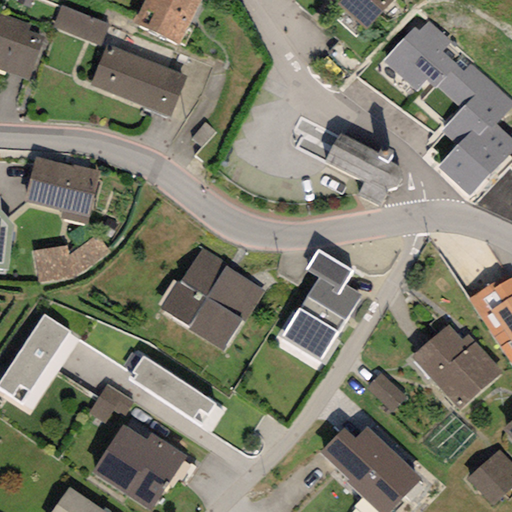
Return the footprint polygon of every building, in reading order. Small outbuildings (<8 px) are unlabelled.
[(146,0),(134,24),(178,45),(200,0),(146,0)] [(342,0),(338,4),(364,29),(392,0),(342,0)] [(108,25),(59,6),(51,27),(100,46),(108,25)] [(30,25),(0,14),(0,70),(28,80),(43,37),(27,32),(30,25)] [(427,80),(434,86),(456,63),(443,51),(451,42),(429,22),(419,32),(414,28),(382,62),(416,93),(427,80)] [(185,78),(106,45),(89,85),(169,118),(185,78)] [(464,70),(456,63),(434,86),(460,110),(441,131),(456,145),(435,168),(469,199),(511,152),(511,139),(495,125),(511,106),(511,102),(470,64),(464,70)] [(380,207),(388,189),(396,187),(400,179),(399,173),(397,166),(388,161),(393,152),(382,146),(377,154),(340,135),(322,162),(363,182),(357,195),(380,207)] [(74,167),(34,158),(24,202),(61,211),(59,219),(86,225),(99,171),(74,165),(74,167)] [(1,197),(0,197),(0,268),(8,269),(13,225),(0,210),(1,197)] [(67,246),(32,252),(38,284),(75,277),(109,253),(97,235),(68,255),(67,246)] [(265,291),(201,249),(160,311),(224,353),(265,291)] [(351,272),(317,250),(304,270),(317,278),(339,291),(343,285),(351,272)] [(343,285),(339,291),(317,278),(295,313),(292,311),(276,336),(319,362),(360,296),(343,285)] [(492,285),(469,299),(511,366),(511,278),(495,289),(492,285)] [(69,332),(43,316),(0,382),(0,389),(22,404),(69,332)] [(501,372),(468,336),(463,340),(449,325),(412,358),(458,410),(501,372)] [(215,404),(142,357),(128,378),(201,426),(215,404)] [(381,373),(364,389),(390,416),(407,400),(381,373)] [(132,402),(107,385),(87,414),(113,431),(132,402)] [(511,421),(503,430),(511,438),(511,421)] [(123,425),(91,473),(150,511),(186,456),(150,433),(146,440),(123,425)] [(388,511),(420,480),(365,427),(354,438),(345,428),(320,454),(378,511),(388,511)] [(511,466),(499,451),(467,479),(491,506),(511,487),(511,480),(508,476),(511,472),(511,466)] [(104,511),(69,488),(51,511),(104,511)]
